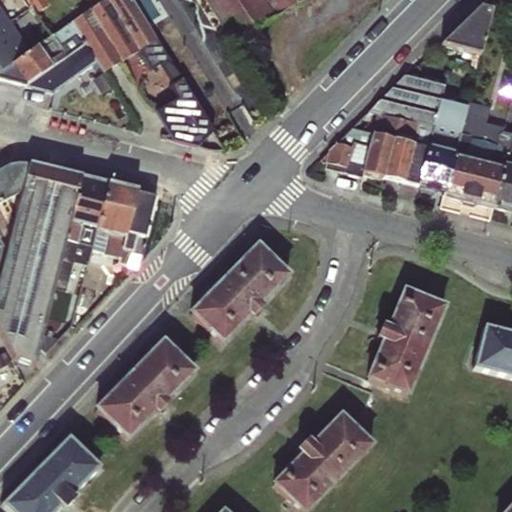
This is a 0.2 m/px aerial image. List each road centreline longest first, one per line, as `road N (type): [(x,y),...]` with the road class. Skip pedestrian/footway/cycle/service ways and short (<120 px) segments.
road 1 (residential): [(141,511),(307,339),(338,282),(354,222)]
road 2 (residential): [(241,195),(0,448)]
road 3 (residential): [(442,0),(241,195)]
road 4 (residential): [(241,195),(0,130)]
road 5 (residential): [(354,222),(511,262)]
